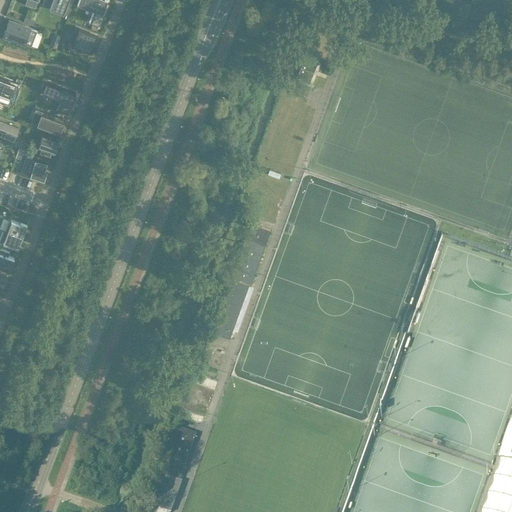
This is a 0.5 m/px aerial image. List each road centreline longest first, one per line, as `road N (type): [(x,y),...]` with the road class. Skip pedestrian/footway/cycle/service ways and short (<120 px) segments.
road 1 (tertiary): [(27,511),(210,29)]
road 2 (residential): [(122,0),(47,202)]
road 3 (residential): [(47,202),(0,328)]
